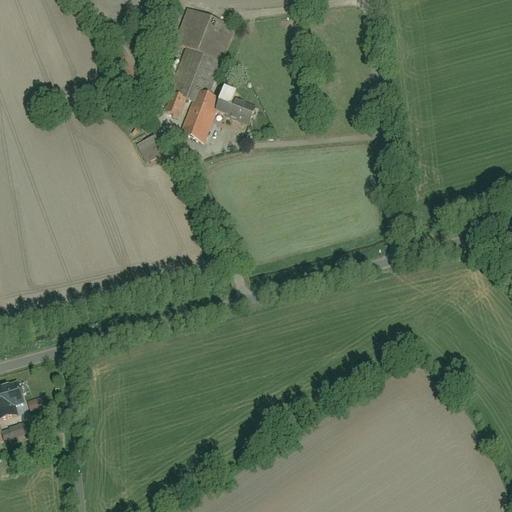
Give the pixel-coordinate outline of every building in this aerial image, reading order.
[(196,104),(183,138),(205,146),(216,115),(251,132),(261,111),(223,93),(219,103),(212,101),(237,30),(199,16),(171,95),(174,96),(167,116),(181,121),(188,101),(196,104)] [(137,32),(109,45),(138,102),(165,89),(137,32)] [(140,149),(147,166),(168,157),(160,140),(140,149)] [(22,387),(0,394),(0,410),(3,422),(16,418),(11,404),(26,400),(22,387)] [(24,407),(28,418),(45,412),(41,401),(24,407)] [(14,430),(16,442),(32,438),(29,426),(14,430)]
